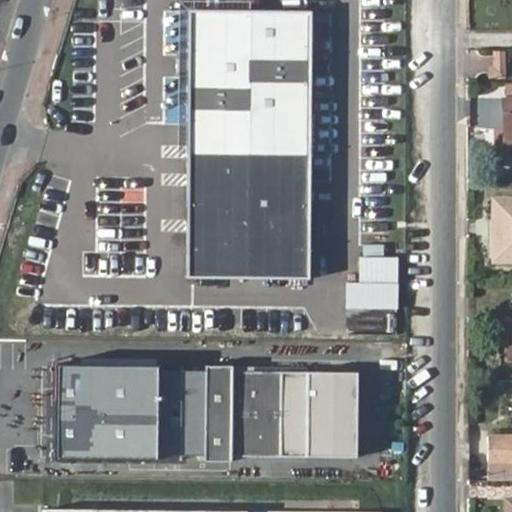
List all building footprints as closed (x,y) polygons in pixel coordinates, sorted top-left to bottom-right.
[(309,10),(191,9),(187,276),(308,278),(309,10)] [(511,100),(503,100),(503,135),(511,135),(511,162),(511,161),(511,100)] [(511,135),(503,135),(502,162),(511,162),(511,135)] [(511,199),(491,199),(490,260),(511,260),(511,199)] [(399,311),(400,283),(346,282),(346,328),(356,328),(356,310),(399,311)] [(356,372),(222,371),(222,365),(195,365),(195,370),(62,368),(60,453),(196,455),(196,460),(220,460),(220,455),(355,457),(356,372)] [(511,462),(511,435),(487,435),(486,462),(511,462)]
